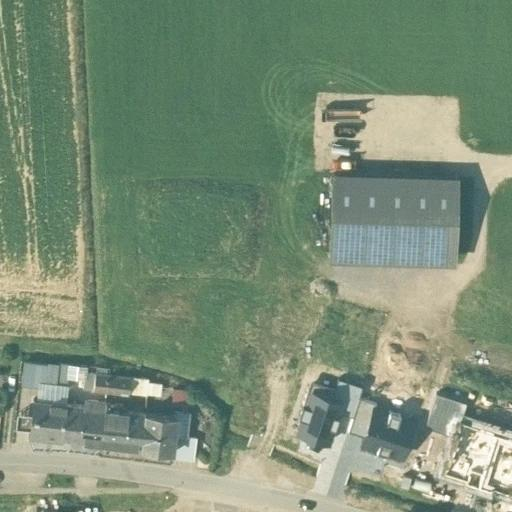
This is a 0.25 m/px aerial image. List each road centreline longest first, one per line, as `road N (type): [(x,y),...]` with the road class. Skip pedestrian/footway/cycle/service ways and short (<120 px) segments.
road 1 (residential): [(332,511),(197,481),(0,463)]
road 2 (track): [(78,0),(89,217)]
